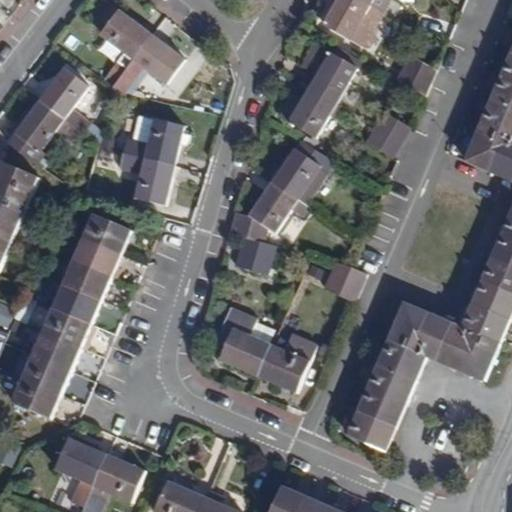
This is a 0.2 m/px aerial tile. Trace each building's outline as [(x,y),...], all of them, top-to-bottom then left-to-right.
[(361,0),(340,0),(325,26),(367,50),(375,35),(386,15),(385,14),(361,0)] [(361,0),(385,14),(393,0),(361,0)] [(113,5),(101,21),(109,27),(103,36),(127,54),(120,63),(129,70),(154,36),(113,5)] [(154,36),(129,70),(138,77),(145,68),(168,85),(186,60),(154,36)] [(319,77),(313,89),(339,105),(359,70),(333,54),(316,44),(302,67),(319,77)] [(414,57),(400,81),(425,96),(437,70),(414,57)] [(67,70),(42,102),(78,129),(100,146),(105,133),(74,110),(91,88),(67,70)] [(511,81),(504,78),(494,102),(511,109),(511,81)] [(295,94),(281,117),(318,139),(339,105),(313,89),(306,100),(295,94)] [(42,102),(10,144),(34,163),(58,131),(70,140),(78,129),(42,102)] [(511,109),(494,102),(484,125),(508,135),(511,137),(511,109)] [(387,113),(377,128),(404,145),(411,128),(387,113)] [(134,141),(151,145),(157,121),(140,117),(134,141)] [(128,139),(124,156),(177,167),(186,128),(157,121),(151,145),(134,141),(128,139)] [(484,125),(468,163),(492,173),(508,135),(484,125)] [(377,128),(368,144),(394,160),(404,145),(377,128)] [(511,137),(508,135),(492,173),(511,181),(511,137)] [(303,142),(275,184),(308,207),(337,163),(303,142)] [(143,176),(138,200),(167,207),(177,167),(124,156),(121,171),(143,176)] [(4,162),(0,171),(0,190),(30,204),(41,178),(4,162)] [(252,217),(252,218),(238,214),(231,234),(246,238),(266,244),(270,229),(277,234),(293,211),(305,218),(311,209),(308,207),(275,184),(252,217)] [(0,190),(0,218),(20,227),(30,204),(0,190)] [(97,215),(87,239),(124,255),(134,231),(97,215)] [(0,218),(0,246),(10,251),(20,227),(0,218)] [(511,237),(505,234),(495,258),(511,265),(511,237)] [(246,238),(237,267),(269,277),(278,247),(266,244),(246,238)] [(87,239),(77,263),(114,279),(124,255),(87,239)] [(0,246),(0,274),(10,251),(0,246)] [(511,265),(495,258),(485,282),(511,293),(511,265)] [(77,263),(66,286),(104,302),(114,279),(77,263)] [(338,264),(326,290),(356,304),(369,275),(353,268),(338,264)] [(511,293),(485,282),(475,305),(511,321),(511,293)] [(66,286),(56,310),(93,326),(104,302),(66,286)] [(408,304),(392,341),(415,352),(431,315),(408,304)] [(511,321),(475,305),(465,329),(479,335),(503,345),(511,323),(511,321)] [(56,310),(46,334),(83,350),(93,326),(56,310)] [(228,346),(222,361),(260,377),(273,346),(252,338),(259,320),(232,310),(226,327),(234,331),(228,346)] [(431,315),(415,352),(429,358),(439,362),(455,325),(431,315)] [(455,325),(439,362),(463,372),(479,335),(465,329),(455,325)] [(220,342),(228,346),(234,331),(226,327),(220,342)] [(46,334),(36,357),(73,373),(83,350),(46,334)] [(273,346),(260,377),(298,393),(311,362),(318,346),(293,335),(286,352),(273,346)] [(479,335),(463,372),(487,382),(503,345),(479,335)] [(392,341),(382,365),(419,381),(429,358),(415,352),(392,341)] [(36,357),(26,381),(63,397),(73,373),(36,357)] [(382,365),(371,389),(409,405),(419,381),(382,365)] [(26,381),(15,405),(53,421),(63,397),(26,381)] [(371,389),(361,412),(398,428),(409,405),(371,389)] [(361,412),(351,436),(388,452),(398,428),(361,412)] [(71,440),(58,470),(96,487),(109,456),(71,440)] [(3,446),(0,453),(0,462),(11,468),(18,453),(3,446)] [(96,487),(91,499),(84,511),(101,511),(105,505),(110,493),(134,504),(147,473),(109,456),(96,487)] [(169,483),(156,511),(202,511),(208,499),(196,494),(169,483)] [(201,484),(196,494),(208,499),(212,489),(201,484)] [(285,488),(275,511),(303,511),(309,499),(285,488)] [(212,489),(208,499),(219,504),(224,494),(212,489)] [(208,499),(202,511),(237,511),(219,504),(208,499)] [(309,499),(303,511),(331,511),(333,509),(309,499)]
